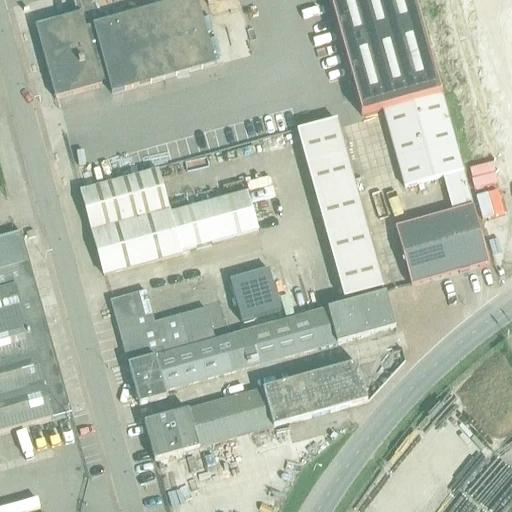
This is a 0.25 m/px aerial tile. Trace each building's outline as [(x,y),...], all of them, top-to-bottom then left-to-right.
[(114,95),(217,67),(198,0),(191,0),(86,29),(83,16),(36,29),(55,101),(103,88),(102,84),(110,82),(114,95)] [(327,0),(361,119),(383,113),(441,96),(414,0),(327,0)] [(443,179),(453,214),(395,230),(412,288),(489,267),(441,96),(383,113),(404,190),(443,179)] [(347,156),(338,123),(299,134),(308,167),(347,156)] [(313,184),(352,173),(347,156),(308,167),(313,184)] [(395,193),(404,190),(398,169),(388,172),(395,193)] [(313,184),(318,201),(357,190),(352,173),(313,184)] [(95,239),(172,218),(160,175),(83,196),(95,239)] [(318,201),(323,218),(362,207),(357,190),(318,201)] [(182,256),(260,234),(249,197),(172,218),(182,256)] [(323,218),(327,235),(366,224),(362,207),(323,218)] [(182,256),(172,218),(95,239),(106,279),(183,258),(182,256)] [(327,235),(332,252),(371,241),(366,224),(327,235)] [(37,239),(35,233),(28,234),(27,235),(29,241),(30,242),(37,240),(37,239)] [(332,252),(337,269),(376,259),(371,241),(332,252)] [(337,269),(346,302),(385,291),(376,259),(337,269)] [(243,323),(282,313),(271,274),(232,284),(243,323)] [(205,311),(180,318),(156,325),(146,291),(111,301),(128,361),(213,337),(205,311)] [(296,322),(280,326),(130,368),(141,408),(168,401),(166,395),(339,346),(340,348),(397,332),(387,296),(330,312),(296,322)] [(149,424),(160,464),(369,405),(358,366),(149,424)]
